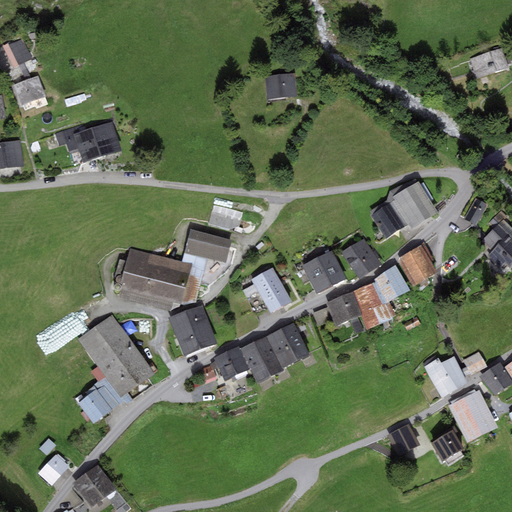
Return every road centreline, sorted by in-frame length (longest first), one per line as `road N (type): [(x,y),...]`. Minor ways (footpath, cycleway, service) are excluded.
road 1 (tertiary): [(49,511),(135,414),(180,378),(386,273),(450,221),(480,172)]
road 2 (residential): [(480,172),(430,172),(281,197),(98,179),(0,188)]
road 3 (residential): [(301,473),(432,410),(511,360)]
road 4 (residential): [(159,511),(301,473)]
